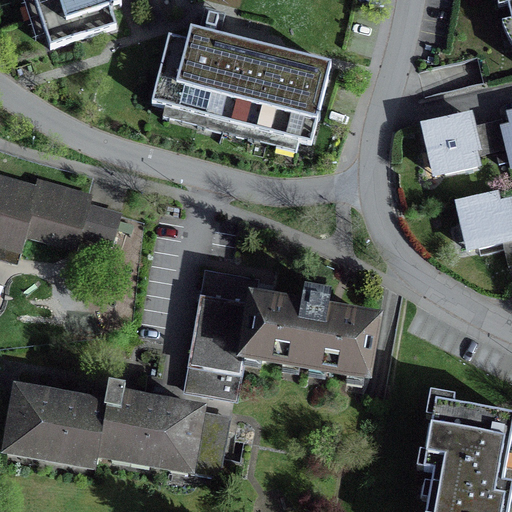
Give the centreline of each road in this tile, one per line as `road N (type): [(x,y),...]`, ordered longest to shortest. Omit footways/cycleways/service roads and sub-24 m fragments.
road 1 (residential): [(0,91),(106,149),(253,190),(316,192),(362,182)]
road 2 (residential): [(362,182),(394,250),(511,326)]
road 3 (residential): [(362,182),(407,0)]
